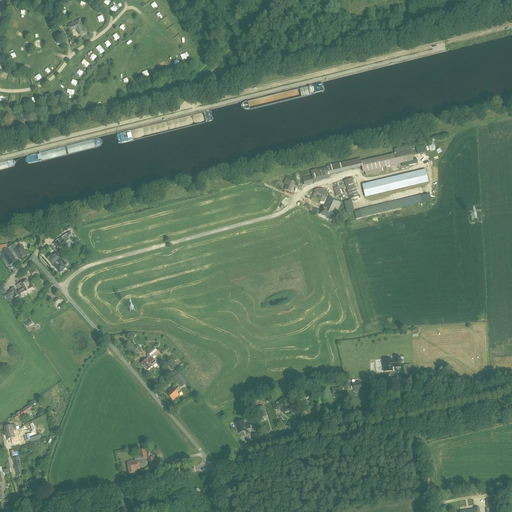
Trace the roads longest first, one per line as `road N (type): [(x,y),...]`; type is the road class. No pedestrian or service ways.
road 1 (track): [(181,107),(511,26)]
road 2 (unclassified): [(208,465),(34,259),(50,219)]
road 3 (secondary): [(208,465),(511,397)]
road 4 (secondary): [(2,511),(208,465)]
road 5 (track): [(409,0),(280,29),(215,64)]
road 6 (unclassified): [(0,152),(181,107)]
